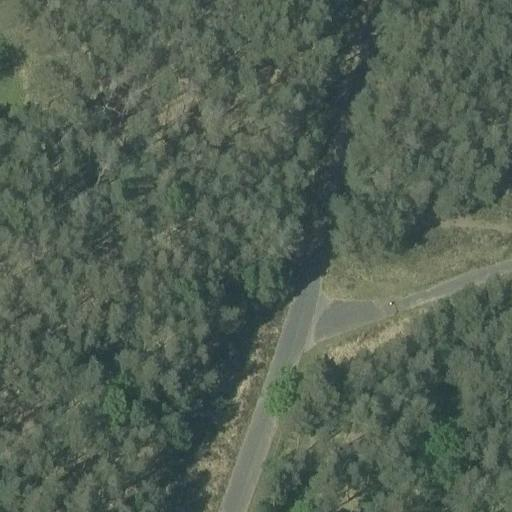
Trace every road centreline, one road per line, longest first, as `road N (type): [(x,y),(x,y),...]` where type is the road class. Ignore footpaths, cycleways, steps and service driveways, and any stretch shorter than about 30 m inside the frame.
road 1 (track): [(378,0),(302,315),(240,511)]
road 2 (track): [(511,260),(348,317),(302,315)]
